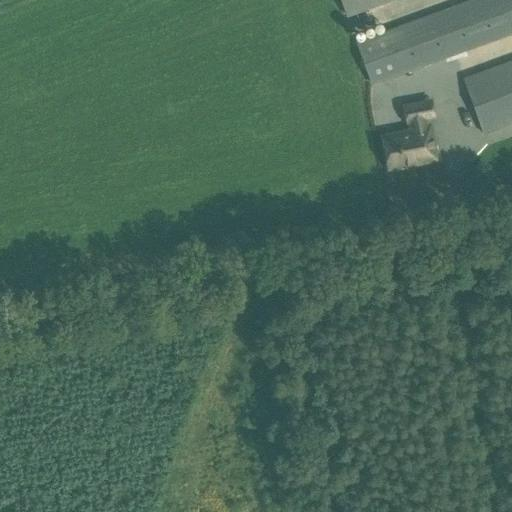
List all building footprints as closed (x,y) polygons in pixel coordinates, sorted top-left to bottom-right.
[(341,0),(348,16),(391,0),(341,0)] [(511,0),(470,0),(358,43),(374,87),(511,34),(511,0)] [(511,60),(462,78),(482,135),(511,123),(511,60)] [(380,135),(387,172),(415,166),(416,168),(439,163),(431,124),(427,124),(427,121),(435,119),(431,98),(401,103),(406,125),(408,124),(409,128),(380,135)] [(380,210),(394,210),(393,191),(379,192),(380,210)]
